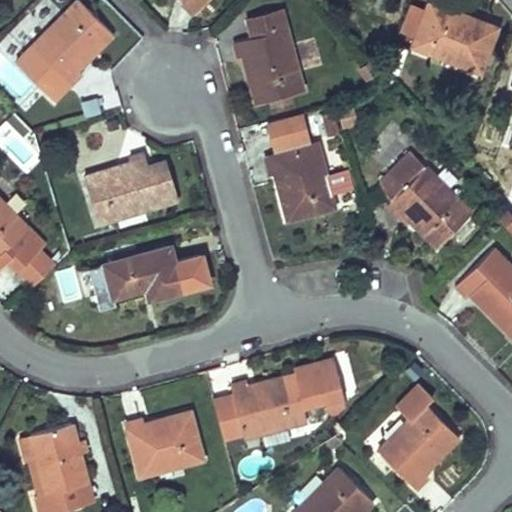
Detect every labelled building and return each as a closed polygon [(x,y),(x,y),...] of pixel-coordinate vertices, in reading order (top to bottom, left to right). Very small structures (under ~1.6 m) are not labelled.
[(112,33),(78,0),(75,0),(20,55),(36,70),(46,60),(69,82),(80,71),(77,68),(112,33)] [(182,0),(182,1),(193,12),(204,0),(182,0)] [(413,43),(478,68),(494,26),(429,1),(426,8),(418,29),(415,36),(413,43)] [(415,36),(418,29),(426,8),(410,2),(399,30),(415,36)] [(237,55),(242,54),(247,53),(249,61),(245,62),(255,101),(302,88),(279,6),(246,15),(252,35),(233,40),(237,55)] [(407,48),(395,43),(385,67),(398,72),(407,48)] [(359,67),(366,78),(377,71),(370,60),(359,67)] [(81,100),(85,116),(101,112),(97,97),(81,100)] [(351,105),(337,109),(343,130),(357,126),(351,105)] [(326,135),(338,132),(332,110),(320,113),(326,135)] [(265,120),(273,150),(311,140),(303,111),(265,120)] [(333,205),(316,142),(264,156),(269,171),(273,170),(278,169),(280,177),(276,179),(286,217),(333,205)] [(411,213),(408,216),(436,244),(470,210),(409,150),(378,181),(393,195),(386,202),(398,214),(401,210),(405,207),(411,213)] [(97,221),(177,197),(166,160),(148,165),(144,151),(128,156),(130,160),(83,175),(97,221)] [(44,243),(0,198),(0,265),(8,258),(33,284),(55,264),(40,247),(44,243)] [(411,213),(405,207),(401,210),(408,216),(411,213)] [(511,212),(508,208),(497,218),(511,234),(511,212)] [(181,287),(170,244),(104,262),(113,294),(140,287),(139,284),(145,282),(149,296),(181,287)] [(479,295),(475,298),(511,335),(511,265),(492,246),(481,257),(468,270),(454,284),(465,295),(469,292),(472,288),(479,295)] [(460,262),(468,270),(481,257),(473,249),(460,262)] [(479,295),(472,288),(469,292),(475,298),(479,295)] [(245,379),(230,383),(232,393),(212,399),(221,432),(241,427),(243,435),(261,430),(264,444),(289,437),(286,424),(306,419),(303,405),(343,395),(333,356),(293,367),(294,372),(246,384),(245,379)] [(409,417),(378,447),(415,486),(427,474),(420,467),(426,461),(429,465),(458,437),(425,403),(433,395),(419,382),(396,404),(409,417)] [(139,474),(202,456),(189,410),(150,420),(151,425),(143,427),(141,418),(125,422),(139,474)] [(76,438),(72,421),(30,432),(47,491),(37,493),(42,511),(45,511),(81,502),(75,483),(88,479),(80,450),(78,444),(76,438)] [(329,427),(334,432),(341,426),(335,421),(329,427)] [(47,491),(30,432),(20,435),(26,459),(28,459),(37,493),(47,491)] [(341,440),(334,432),(324,439),(330,447),(341,440)] [(78,444),(80,450),(87,448),(84,436),(76,438),(78,444)] [(361,511),(373,500),(339,466),(293,511),(292,511),(361,511)] [(75,483),(81,502),(93,499),(88,479),(75,483)]
